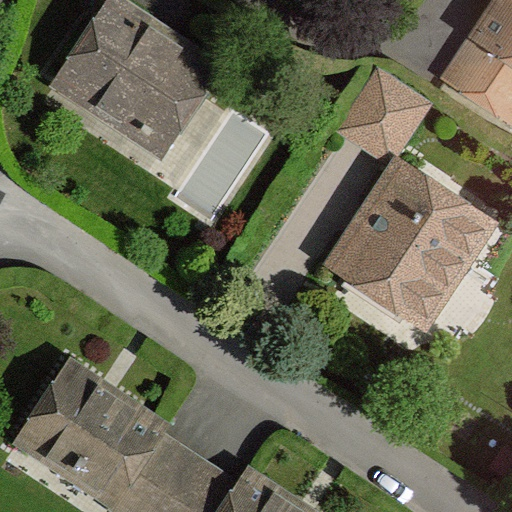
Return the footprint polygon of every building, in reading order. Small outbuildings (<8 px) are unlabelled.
[(511,0),(501,0),(477,37),(511,59),(511,0)] [(113,5),(63,79),(167,149),(217,74),(113,5)] [(511,99),(511,59),(477,37),(450,78),(503,113),(511,99)] [(425,105),(383,78),(347,130),(392,157),(425,105)] [(511,99),(503,113),(511,118),(511,99)] [(489,219),(405,165),(338,268),(422,322),(489,219)] [(69,370),(26,436),(120,497),(127,486),(161,434),(163,431),(69,370)] [(167,511),(201,460),(161,434),(127,486),(165,511),(167,511)] [(224,511),(241,486),(201,460),(167,511),(224,511)] [(300,511),(247,477),(241,486),(224,511),(300,511)]
